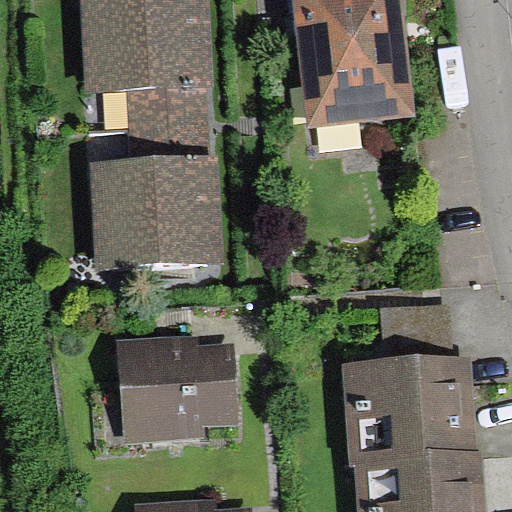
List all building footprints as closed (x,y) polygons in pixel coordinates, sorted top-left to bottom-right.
[(85,0),(88,97),(122,96),(198,93),(194,0),(85,0)] [(296,0),(310,126),(417,114),(404,0),(296,0)] [(124,169),(200,166),(198,93),(122,96),(124,169)] [(92,170),(95,278),(203,275),(200,166),(124,169),(92,170)] [(462,356),(458,306),(385,312),(389,362),(462,356)] [(113,349),(116,444),(198,441),(198,429),(230,428),(228,353),(192,354),(192,347),(113,349)] [(355,367),(364,511),(474,511),(473,491),(467,404),(465,360),(355,367)]
